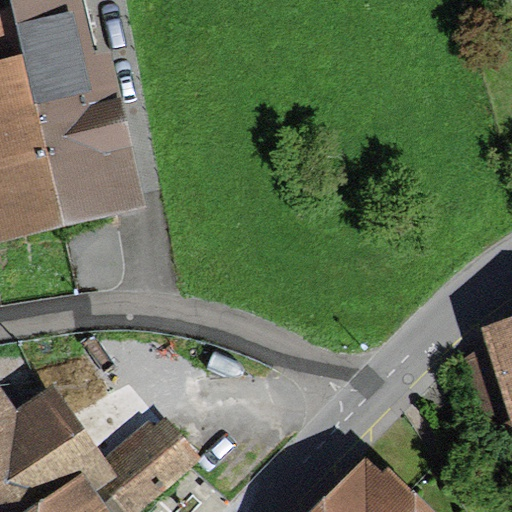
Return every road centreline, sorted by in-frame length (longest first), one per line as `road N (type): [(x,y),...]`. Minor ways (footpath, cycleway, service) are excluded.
road 1 (residential): [(0,326),(79,311),(209,322),(359,399)]
road 2 (residential): [(511,265),(359,399)]
road 3 (residential): [(359,399),(253,511)]
